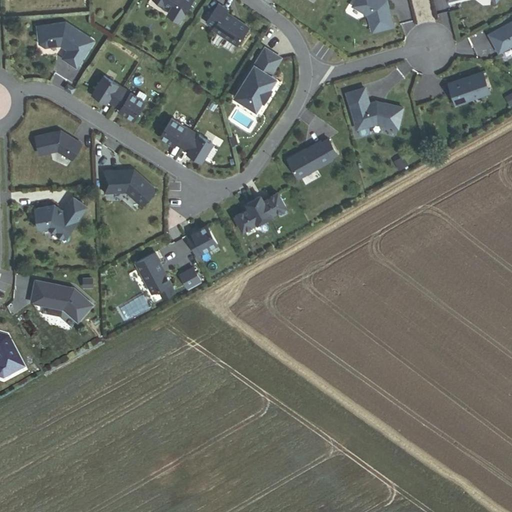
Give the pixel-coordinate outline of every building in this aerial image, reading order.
[(168,14),(180,21),(193,0),(155,0),(171,10),(168,14)] [(357,0),(354,7),(369,16),(373,33),(394,27),(387,1),(384,0),(357,0)] [(236,45),(248,28),(225,12),(226,10),(218,5),(207,22),(214,27),(213,29),(236,45)] [(78,67),(95,41),(67,23),(39,26),(41,43),(46,47),(62,45),(69,50),(64,58),(78,67)] [(511,46),(511,23),(489,36),(499,54),(511,46)] [(265,102),(272,90),(271,89),(277,79),(271,75),(282,59),(266,49),(235,97),(257,111),(263,101),(265,102)] [(489,94),(482,73),(450,84),(454,95),(457,94),(460,104),(489,94)] [(106,77),(93,93),(137,123),(146,104),(106,77)] [(68,84),(65,89),(72,94),(76,89),(68,84)] [(403,109),(377,102),(369,105),(364,89),(347,94),(357,130),(377,124),(398,129),(403,109)] [(174,121),(162,139),(203,163),(212,145),(174,121)] [(38,136),(44,155),(61,152),(72,160),(79,156),(85,146),(63,131),(38,136)] [(288,160),(298,179),(331,161),(330,159),(337,155),(328,139),(321,143),(320,142),(288,160)] [(106,192),(127,191),(143,205),(157,190),(134,170),(105,172),(106,192)] [(277,191),(234,217),(245,231),(287,211),(277,191)] [(50,228),(65,238),(87,207),(74,197),(64,212),(55,205),(36,209),(39,226),(42,229),(50,228)] [(199,232),(186,240),(195,257),(216,245),(206,226),(198,231),(199,232)] [(134,264),(150,294),(169,284),(153,254),(134,264)] [(194,267),(181,275),(190,290),(199,281),(194,267)] [(35,281),(34,303),(65,311),(81,324),(92,305),(75,290),(35,281)] [(0,337),(0,380),(1,381),(22,370),(8,342),(2,340),(3,338),(0,337)]
